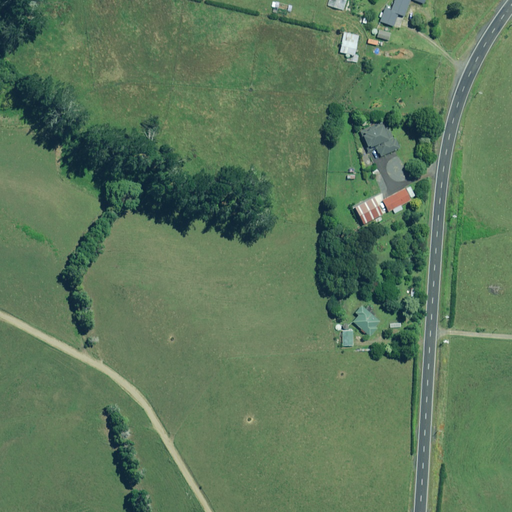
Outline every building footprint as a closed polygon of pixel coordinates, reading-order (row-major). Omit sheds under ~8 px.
[(346,0),(329,0),(328,6),(343,11),(346,0)] [(424,0),(394,0),(391,11),(384,8),(379,22),(393,27),(397,14),(404,17),(410,0),(412,0),(423,4),(424,0)] [(390,33),(379,30),(377,37),(388,41),(390,33)] [(339,52),(352,55),(351,62),(357,63),(358,56),(355,55),(359,36),(357,36),(343,33),(341,42),(334,41),(333,45),(341,46),(339,52)] [(366,148),(368,153),(376,150),(379,157),(399,149),(387,120),(359,131),(366,148)] [(388,212),(392,209),(395,214),(403,209),(401,205),(415,197),(409,186),(382,201),(388,212)] [(379,322),(361,306),(355,313),(358,316),(353,322),(369,337),(377,329),(374,327),(379,322)] [(352,331),(342,331),(342,346),(352,346),(352,331)]
